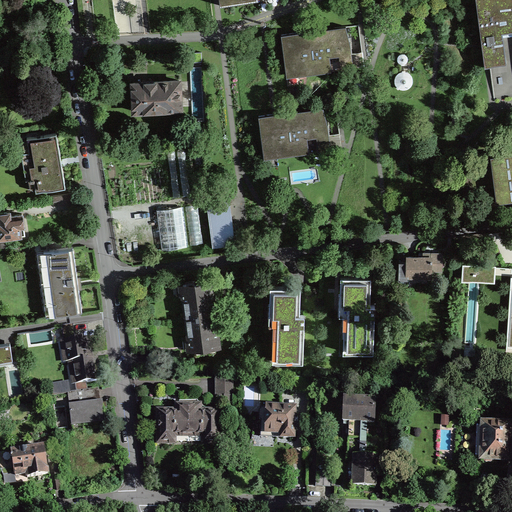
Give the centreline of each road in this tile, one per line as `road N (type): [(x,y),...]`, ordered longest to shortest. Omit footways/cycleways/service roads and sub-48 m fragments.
road 1 (residential): [(511,218),(109,273)]
road 2 (residential): [(140,497),(507,511)]
road 3 (residential): [(71,43),(200,36),(310,0)]
road 4 (residential): [(71,43),(109,273)]
road 5 (residential): [(109,273),(140,497)]
